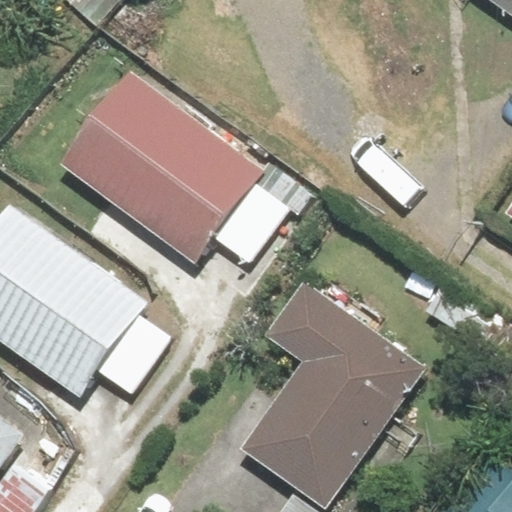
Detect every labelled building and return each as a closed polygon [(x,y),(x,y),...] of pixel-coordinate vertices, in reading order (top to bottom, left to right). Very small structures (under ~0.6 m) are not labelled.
[(511,0),(499,0),(511,9),(511,0)] [(142,78),(75,170),(212,268),(278,177),(142,78)] [(25,207),(0,240),(0,334),(94,403),(164,309),(25,207)] [(339,511),(439,367),(317,284),(277,343),(316,370),(257,455),(339,511)] [(0,496),(39,438),(0,411),(0,496)] [(511,511),(511,499),(502,511),(511,511)]
